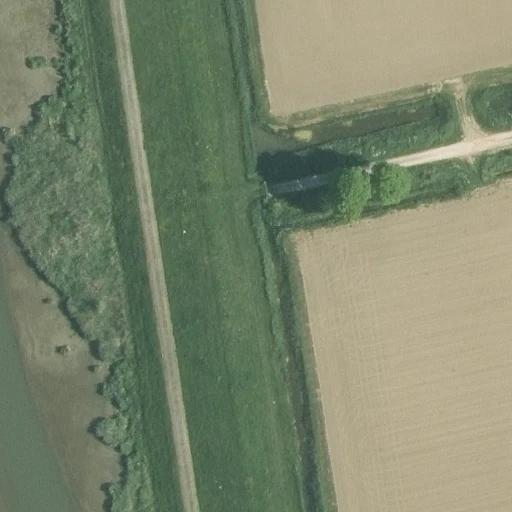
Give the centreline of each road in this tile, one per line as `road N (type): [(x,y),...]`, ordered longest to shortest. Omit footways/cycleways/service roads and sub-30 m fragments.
road 1 (track): [(187,511),(115,0)]
road 2 (unclassified): [(511,135),(273,190)]
